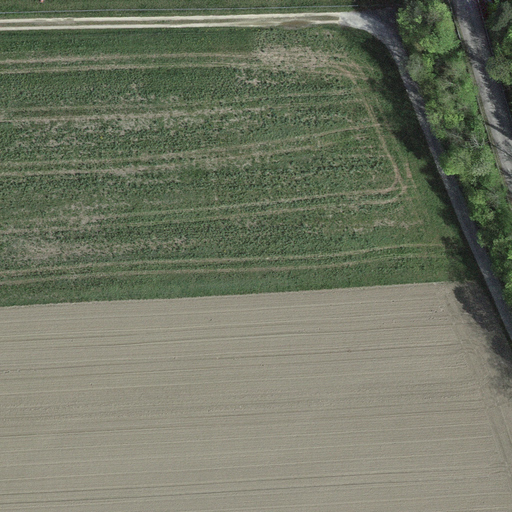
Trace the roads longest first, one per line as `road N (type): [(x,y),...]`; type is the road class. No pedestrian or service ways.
road 1 (track): [(511,325),(401,55),(379,29),(353,19)]
road 2 (track): [(0,23),(353,19)]
road 3 (unclassified): [(464,0),(511,163)]
